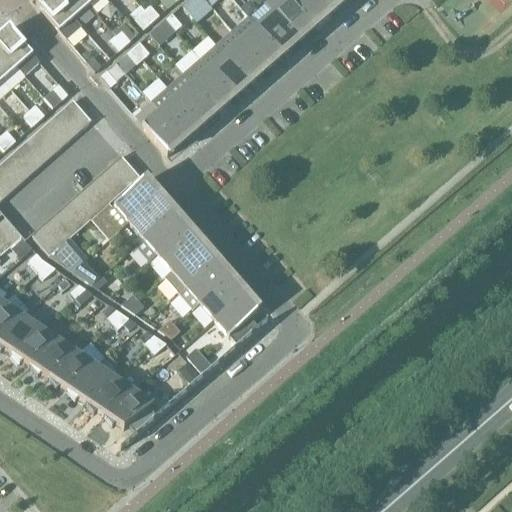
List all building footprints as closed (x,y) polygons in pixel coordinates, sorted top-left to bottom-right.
[(74,22),(54,0),(44,0),(35,8),(66,44),(81,30),(74,22)] [(80,0),(54,0),(74,22),(88,9),(80,0)] [(80,0),(88,9),(98,0),(80,0)] [(202,0),(192,0),(182,9),(189,17),(205,3),(202,0)] [(287,0),(270,0),(264,6),(272,15),(298,44),(314,30),(287,0)] [(317,0),(287,0),(314,30),(331,16),(317,0)] [(345,0),(317,0),(331,16),(347,1),(345,0)] [(139,9),(129,17),(143,33),(153,25),(144,14),(139,9)] [(150,9),(144,14),(153,25),(159,20),(150,9)] [(272,15),(256,30),(281,59),(298,44),(272,15)] [(172,18),(165,23),(175,34),(182,29),(172,18)] [(247,20),(231,34),(265,73),(281,59),(256,30),(247,20)] [(175,34),(165,23),(159,29),(169,40),(175,34)] [(0,38),(0,52),(17,71),(24,80),(40,67),(9,31),(0,38)] [(231,34),(215,48),(249,87),(265,73),(231,34)] [(121,35),(115,40),(124,50),(130,45),(121,35)] [(124,50),(115,40),(109,45),(118,55),(124,50)] [(139,46),(133,52),(142,63),(149,57),(139,46)] [(215,48),(198,62),(232,101),(249,87),(215,48)] [(0,52),(0,81),(2,84),(17,71),(0,52)] [(142,63),(133,52),(126,57),(136,69),(142,63)] [(92,60),(85,65),(94,76),(101,70),(92,60)] [(198,63),(182,77),(191,86),(216,115),(232,101),(198,62),(198,63)] [(106,75),(100,81),(109,92),(116,86),(106,75)] [(182,77),(166,91),(200,130),(216,115),(191,86),(182,77)] [(52,94),(43,102),(52,112),(62,104),(68,99),(58,88),(52,94)] [(166,91),(150,105),(158,115),(184,144),(200,130),(166,91)] [(72,104),(63,112),(82,133),(91,125),(91,124),(90,125),(72,104)] [(35,109),(29,114),(38,125),(44,120),(35,109)] [(63,112),(54,120),(73,141),(82,133),(63,112)] [(38,125),(29,114),(23,120),(32,130),(38,125)] [(184,144),(158,115),(141,130),(167,159),(184,144)] [(54,120),(45,128),(64,149),(73,141),(54,120)] [(45,128),(36,136),(55,157),(64,149),(45,128)] [(6,135),(0,139),(9,150),(15,145),(6,135)] [(36,136),(27,144),(46,165),(55,157),(36,136)] [(9,150),(0,139),(0,151),(3,155),(9,150)] [(27,144),(18,152),(37,173),(46,165),(27,144)] [(18,152),(9,160),(28,181),(37,173),(18,152)] [(121,159),(111,168),(130,189),(139,181),(121,160),(121,159)] [(9,160),(0,168),(19,189),(28,181),(9,160)] [(0,168),(0,185),(10,197),(19,189),(0,168)] [(111,168),(102,175),(121,197),(130,189),(111,168)] [(102,175),(93,183),(112,205),(121,197),(102,175)] [(93,183),(84,191),(103,212),(112,205),(93,183)] [(119,235),(128,227),(157,201),(142,184),(104,218),(119,235)] [(10,197),(0,185),(0,205),(10,197)] [(84,191),(75,199),(94,220),(103,212),(84,191)] [(75,199),(66,207),(85,228),(94,220),(75,199)] [(128,227),(142,243),(171,218),(157,201),(128,227)] [(66,207),(57,215),(76,236),(85,228),(66,207)] [(57,215),(48,223),(67,244),(76,236),(57,215)] [(142,243),(134,250),(149,266),(156,259),(185,234),(171,218),(142,243)] [(0,227),(0,243),(14,232),(6,222),(0,227)] [(48,223),(39,231),(58,252),(67,244),(48,223)] [(58,252),(39,231),(30,239),(30,240),(31,240),(49,260),(58,252)] [(14,232),(0,243),(0,258),(0,259),(21,241),(24,245),(25,245),(14,232)] [(156,259),(171,275),(200,250),(185,234),(156,259)] [(163,282),(177,299),(214,267),(200,250),(171,275),(163,282)] [(36,258),(27,265),(32,271),(37,277),(48,268),(41,263),(36,257),(36,258)] [(71,276),(91,289),(101,279),(86,263),(71,276)] [(191,315),(199,308),(228,283),(214,267),(177,299),(191,315)] [(48,268),(37,277),(42,283),(55,273),(48,268)] [(101,279),(91,289),(97,293),(106,285),(101,279)] [(64,283),(57,289),(62,295),(69,288),(64,283)] [(199,308),(213,324),(242,299),(228,283),(199,308)] [(69,296),(74,302),(85,293),(78,289),(69,296)] [(85,293),(74,302),(80,309),(92,298),(85,293)] [(121,309),(127,314),(138,304),(133,298),(121,309)] [(242,299),(213,324),(228,341),(229,341),(238,351),(259,333),(258,332),(250,323),(257,316),(242,299)] [(138,304),(127,314),(134,318),(143,310),(138,304)] [(0,337),(22,319),(4,306),(0,309),(0,337)] [(109,309),(101,316),(106,321),(111,327),(122,318),(115,314),(109,309)] [(122,318),(111,327),(117,334),(129,323),(122,318)] [(3,352),(11,357),(41,331),(22,319),(0,337),(0,354),(0,355),(3,352)] [(157,334),(164,339),(175,329),(169,323),(157,334)] [(175,329),(164,339),(171,343),(180,335),(175,329)] [(22,365),(29,370),(59,344),(41,331),(11,357),(10,358),(19,367),(22,365)] [(147,335),(139,342),(148,352),(159,343),(152,339),(147,335)] [(159,343),(148,352),(153,359),(166,348),(159,343)] [(40,377),(48,382),(78,356),(59,344),(29,370),(37,380),(40,377)] [(59,390),(66,395),(96,369),(78,356),(48,382),(47,383),(56,392),(59,390)] [(77,402),(85,407),(115,381),(96,369),(66,395),(74,405),(77,402)] [(186,369),(179,375),(191,390),(199,383),(186,369)] [(96,415),(103,420),(133,394),(115,381),(85,407),(84,408),(93,417),(96,415)] [(133,394),(103,420),(111,430),(114,427),(123,433),(128,429),(137,440),(157,422),(148,411),(153,407),(133,394)]
